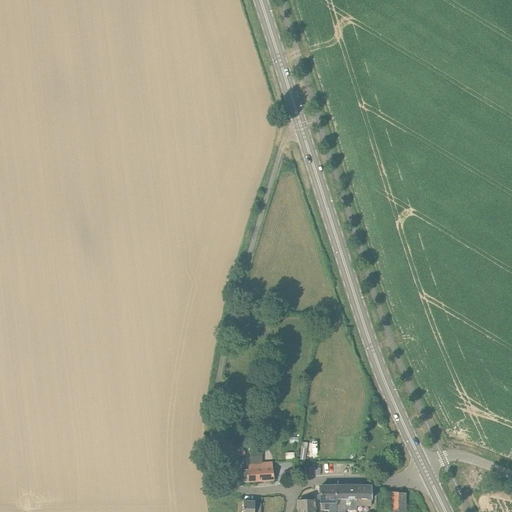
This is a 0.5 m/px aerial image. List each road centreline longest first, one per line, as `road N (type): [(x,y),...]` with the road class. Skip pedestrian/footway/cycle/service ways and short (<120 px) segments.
road 1 (unclassified): [(291,488),(233,487),(214,458),(211,433),(248,254),(285,138),(301,126)]
road 2 (tertiary): [(424,469),(383,376),(301,126)]
road 3 (unclassified): [(424,469),(394,481),(318,480),(291,488)]
road 4 (tertiary): [(301,126),(260,0)]
